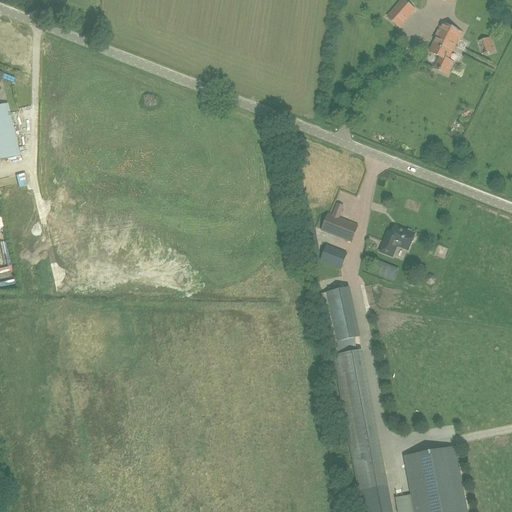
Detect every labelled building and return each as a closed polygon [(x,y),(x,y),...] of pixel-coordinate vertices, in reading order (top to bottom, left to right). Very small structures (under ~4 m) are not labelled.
[(388,18),(399,28),(414,11),(403,1),(388,18)] [(436,39),(430,53),(440,58),(435,69),(447,75),(453,63),(447,61),(458,38),(459,39),(462,34),(442,24),(435,38),(436,39)] [(480,43),(484,55),(493,52),(489,40),(480,43)] [(0,160),(20,156),(8,103),(0,105),(0,160)] [(358,226),(338,218),(343,207),(337,204),(333,216),(328,214),(321,230),(351,242),(358,226)] [(314,226),(305,227),(306,249),(315,249),(314,226)] [(399,247),(408,251),(411,243),(413,242),(415,238),(414,236),(414,235),(413,234),(412,231),(408,230),(406,231),(395,227),(392,234),(388,232),(380,252),(392,257),(395,249),(399,247)] [(341,269),(347,254),(326,246),(320,260),(341,269)] [(344,290),(326,293),(336,342),(354,338),(344,290)] [(362,511),(385,511),(356,353),(334,357),(362,511)] [(416,511),(465,511),(454,448),(406,457),(416,511)]
